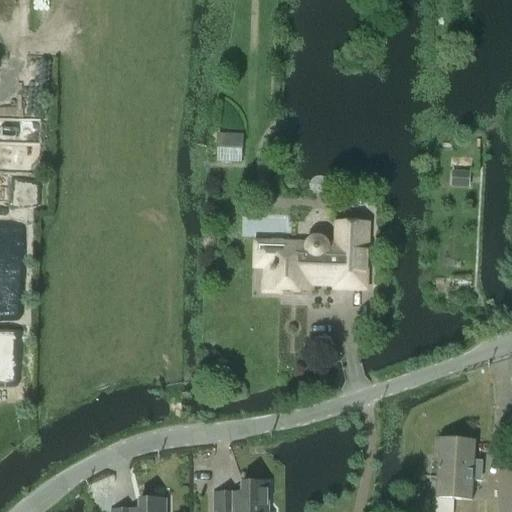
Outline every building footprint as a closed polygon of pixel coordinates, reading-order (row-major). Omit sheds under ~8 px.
[(265,266),(267,266),(266,283),(264,282),(264,292),(281,292),(281,290),(307,291),(308,272),(336,273),(336,288),(364,288),(367,225),(338,224),(337,250),(326,250),(326,248),(326,246),(325,245),(324,244),(323,242),(322,241),(320,241),(319,240),(317,240),(316,240),(314,240),(313,241),(311,242),(310,243),(309,244),(308,246),(308,247),(308,249),(291,248),(291,246),(284,245),(282,243),(274,243),(271,245),(268,245),(266,245),(264,245),(263,246),(261,247),(260,248),(259,249),(258,251),(257,253),(257,254),(257,256),(257,258),(257,260),(258,261),(259,263),(261,264),(262,265),(264,266),(265,266)] [(435,499),(472,501),(473,481),(482,482),(483,462),(475,461),(476,441),(439,439),(435,499)] [(511,511),(511,468),(499,468),(498,511),(511,511)] [(268,511),(268,484),(242,484),(242,494),(214,494),(214,511),(268,511)] [(139,511),(136,511),(111,511),(165,511),(165,501),(139,501),(139,511)]
